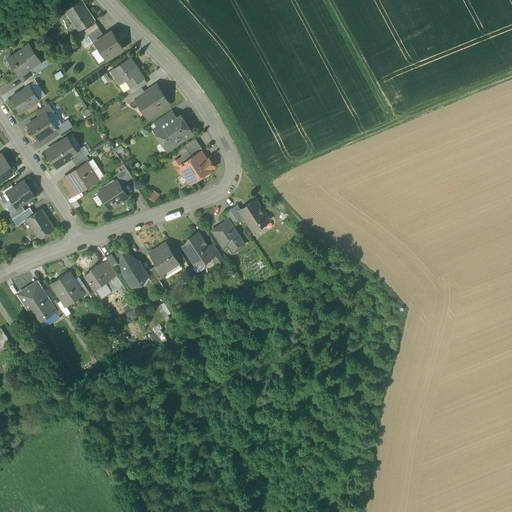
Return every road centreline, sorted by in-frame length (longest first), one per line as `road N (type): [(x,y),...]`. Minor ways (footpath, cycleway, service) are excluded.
road 1 (track): [(511,75),(263,178),(208,76),(136,0)]
road 2 (residential): [(0,276),(200,199),(229,176),(230,157),(192,89),(101,0)]
road 3 (track): [(0,305),(135,511)]
road 4 (track): [(393,124),(328,0)]
